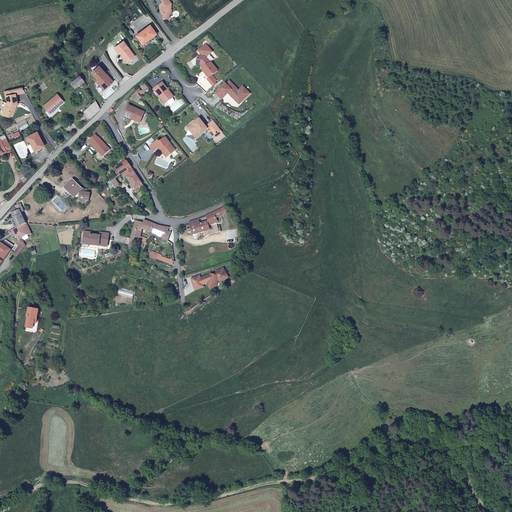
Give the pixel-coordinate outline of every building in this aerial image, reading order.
[(172,4),(169,0),(157,0),(162,5),(160,10),(162,12),(164,12),(170,12),(172,4)] [(156,34),(150,25),(136,34),(141,42),(147,37),(148,39),(156,34)] [(134,56),(123,40),(115,46),(119,53),(121,52),(124,56),(123,57),(124,58),(128,58),(129,59),(134,56)] [(217,70),(210,62),(209,62),(206,58),(208,57),(208,55),(212,52),(206,44),(198,50),(200,54),(202,54),(202,55),(200,56),(196,58),(196,64),(200,64),(202,68),(201,69),(208,77),(217,70)] [(112,82),(105,73),(106,72),(100,65),(92,71),(98,79),(97,80),(100,83),(101,82),(106,88),(112,82)] [(113,81),(106,72),(105,73),(112,82),(113,81)] [(250,93),(243,86),(239,90),(229,80),(226,84),(225,83),(215,93),(221,99),(228,93),(239,104),(250,93)] [(173,97),(163,82),(156,87),(161,94),(160,95),(165,103),(167,102),(169,105),(170,105),(174,102),(174,101),(172,98),(173,97)] [(90,94),(84,84),(78,88),(76,86),(73,88),(74,90),(75,89),(79,95),(84,92),(87,96),(90,94)] [(18,105),(16,95),(25,93),(22,89),(6,91),(9,104),(8,104),(4,115),(10,117),(12,112),(15,113),(16,108),(16,105),(18,105)] [(50,113),(64,101),(57,93),(43,106),(50,113)] [(89,118),(100,108),(93,101),(84,112),(89,118)] [(140,121),(145,111),(129,104),(124,115),(132,119),(133,117),(140,121)] [(205,127),(199,119),(187,128),(195,138),(207,129),(212,136),(220,129),(213,121),(205,127)] [(44,145),(38,132),(29,136),(32,143),(29,144),(32,151),(44,145)] [(0,152),(1,152),(3,154),(7,152),(6,150),(11,147),(4,135),(0,137),(0,152)] [(175,150),(166,137),(160,142),(158,140),(150,146),(154,151),(159,147),(162,151),(166,151),(169,155),(175,150)] [(144,186),(127,161),(116,170),(121,177),(124,175),(137,192),(144,186)] [(121,185),(115,177),(109,181),(116,190),(121,185)] [(79,190),(81,187),(72,179),(68,183),(71,186),(68,190),(73,195),(75,194),(79,197),(79,200),(83,204),(88,199),(89,199),(89,192),(85,192),(79,190)] [(51,199),(48,196),(42,201),(45,204),(51,199)] [(25,222),(19,209),(10,214),(18,227),(25,222)] [(221,209),(214,212),(217,218),(225,214),(221,209)] [(208,222),(209,225),(219,221),(217,218),(214,212),(206,215),(209,222),(208,222)] [(211,229),(210,227),(209,225),(208,222),(200,224),(198,218),(189,222),(192,234),(206,231),(211,229)] [(169,227),(145,220),(144,223),(135,221),(131,236),(134,237),(138,238),(141,232),(164,239),(168,230),(169,227)] [(30,233),(25,222),(18,227),(12,230),(20,243),(13,251),(18,255),(26,244),(21,237),(26,234),(30,233)] [(222,231),(218,223),(210,227),(211,229),(213,234),(222,231)] [(108,244),(108,232),(100,232),(100,234),(90,234),(90,232),(84,232),(84,241),(89,242),(89,244),(108,244)] [(0,263),(10,250),(2,243),(0,245),(0,263)] [(199,275),(191,278),(195,289),(203,287),(203,285),(207,283),(210,289),(216,286),(218,280),(221,281),(228,277),(223,268),(216,272),(215,275),(210,273),(210,274),(200,278),(199,275)] [(36,317),(38,309),(28,307),(26,316),(28,316),(25,327),(31,328),(33,322),(34,316),(36,317)]
